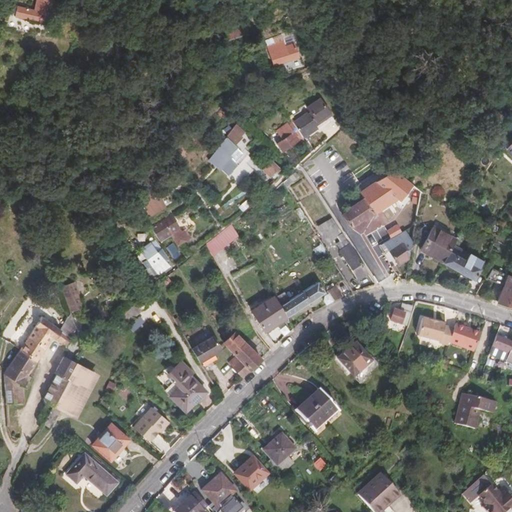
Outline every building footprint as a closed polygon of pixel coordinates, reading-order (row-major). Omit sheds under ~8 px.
[(14,16),(44,23),(46,13),(48,0),(35,0),(34,10),(17,6),(14,16)] [(48,0),(46,13),(53,15),(55,0),(48,0)] [(229,20),(233,38),(254,31),(252,25),(258,23),(256,13),(229,20)] [(228,40),(233,38),(229,20),(223,22),(228,40)] [(283,38),(284,41),(286,47),(295,44),(298,40),(295,34),(283,38)] [(286,47),(284,41),(267,46),(273,65),(299,57),(295,44),(286,47)] [(261,95),(257,89),(251,92),(255,99),(261,95)] [(298,129),(303,137),(317,128),(332,117),(320,99),(307,108),(312,115),(310,117),(308,114),(295,122),(299,128),(298,129)] [(346,120),(341,114),(335,120),(340,125),(346,120)] [(282,151),(303,137),(298,129),(292,121),(277,131),(283,139),(277,144),(282,151)] [(238,135),(242,130),(236,125),(213,154),(221,162),(228,155),(230,157),(234,162),(242,153),(236,147),(234,145),(241,138),(238,135)] [(244,132),(242,130),(238,135),(241,138),(234,145),(236,147),(244,139),(242,136),(244,132)] [(242,153),(234,162),(237,165),(245,156),(242,153)] [(217,167),(221,162),(213,154),(208,160),(217,167)] [(221,162),(223,164),(230,157),(228,155),(221,162)] [(280,168),(272,160),(262,169),(268,176),(274,170),(276,172),(280,168)] [(310,165),(304,169),(312,181),(318,177),(310,165)] [(422,192),(404,178),(397,187),(383,168),(354,187),(362,199),(342,214),(350,226),(353,224),(355,227),(364,220),(364,219),(383,206),(385,208),(405,195),(413,202),(422,192)] [(295,172),(283,182),(287,186),(298,176),(295,172)] [(145,218),(163,207),(159,199),(160,199),(155,189),(142,197),(144,201),(137,205),(145,218)] [(106,218),(111,215),(106,207),(101,210),(106,218)] [(305,216),(300,207),(295,210),(301,219),(305,216)] [(151,228),(159,241),(170,234),(173,238),(175,237),(179,244),(190,237),(185,228),(181,231),(171,216),(151,228)] [(367,272),(332,218),(327,221),(327,220),(320,224),(323,227),(320,230),(328,242),(337,236),(340,242),(336,244),(340,250),(339,251),(357,279),(367,272)] [(238,235),(231,224),(225,228),(205,244),(212,256),(238,235)] [(428,235),(422,245),(420,249),(472,279),(482,261),(453,245),(456,240),(433,226),(428,235)] [(406,251),(411,248),(405,231),(384,243),(389,250),(398,265),(409,260),(406,251)] [(415,241),(422,245),(428,235),(421,232),(415,241)] [(156,252),(150,243),(145,246),(145,247),(140,251),(146,259),(142,261),(147,267),(144,269),(150,277),(162,269),(163,270),(169,267),(164,261),(167,259),(161,249),(156,252)] [(385,253),(389,250),(384,243),(380,245),(385,253)] [(165,248),(172,259),(178,255),(171,244),(165,248)] [(322,244),(316,248),(322,258),(329,254),(322,244)] [(511,306),(511,276),(508,275),(501,271),(497,280),(505,283),(497,302),(511,306)] [(75,282),(61,287),(70,312),(82,308),(75,282)] [(275,298),(286,317),(324,292),(317,282),(289,300),(284,292),(275,298)] [(342,296),(335,285),(326,291),(328,294),(324,296),(324,300),(327,305),(342,296)] [(128,304),(138,314),(146,306),(136,296),(128,304)] [(275,298),(274,296),(251,311),(264,332),(286,317),(275,298)] [(128,304),(119,313),(129,323),(138,314),(128,304)] [(404,313),(393,311),(390,321),(401,323),(401,322),(407,325),(412,307),(403,305),(401,310),(404,311),(404,313)] [(75,329),(70,312),(59,329),(70,338),(75,329)] [(382,320),(371,313),(368,320),(378,326),(382,320)] [(70,338),(59,329),(41,316),(28,337),(44,349),(52,336),(64,345),(66,345),(70,338)] [(421,318),(416,336),(439,342),(439,343),(447,345),(453,327),(444,325),(444,324),(421,318)] [(480,333),(455,324),(448,342),(473,351),(480,333)] [(232,330),(222,340),(223,342),(234,332),(232,330)] [(234,332),(223,342),(224,344),(235,356),(239,359),(249,370),(261,359),(234,332)] [(44,349),(28,337),(20,349),(36,361),(44,349)] [(212,337),(191,349),(199,362),(220,349),(212,337)] [(348,371),(354,376),(363,368),(371,360),(355,343),(344,353),(337,359),(348,371)] [(27,375),(36,361),(20,349),(3,374),(5,403),(23,403),(22,386),(25,387),(31,377),(27,375)] [(345,373),(348,371),(337,359),(344,353),(342,350),(331,359),(345,373)] [(76,363),(64,356),(56,374),(54,373),(43,398),(44,402),(53,407),(53,406),(76,363)] [(239,359),(235,356),(228,363),(232,366),(239,359)] [(231,367),(241,378),(249,370),(239,359),(232,366),(231,367)] [(180,386),(170,396),(185,411),(205,391),(190,376),(193,373),(180,360),(167,373),(175,381),(175,380),(179,384),(178,385),(180,386)] [(98,375),(76,363),(53,406),(60,410),(60,411),(74,419),(98,375)] [(363,368),(354,376),(360,383),(369,374),(363,368)] [(499,371),(492,368),(488,379),(495,382),(499,371)] [(165,390),(170,396),(180,386),(178,385),(179,384),(175,380),(175,381),(165,390)] [(324,420),(336,409),(320,390),(296,411),(313,430),(324,420)] [(493,413),(495,402),(473,396),(462,393),(460,401),(465,402),(464,405),(459,404),(454,423),(475,429),(480,410),(493,413)] [(60,411),(53,407),(47,417),(53,419),(54,420),(60,411)] [(339,412),(336,409),(324,420),(313,430),(315,433),(339,412)] [(168,426),(155,413),(138,431),(149,441),(157,434),(159,435),(168,426)] [(47,417),(44,424),(49,427),(53,419),(47,417)] [(118,443),(122,447),(128,440),(110,424),(92,445),(107,458),(117,447),(115,446),(118,443)] [(281,434),(263,450),(277,465),(294,449),(281,434)] [(110,460),(122,447),(118,443),(115,446),(117,447),(107,458),(110,460)] [(117,483),(84,454),(65,475),(76,484),(83,476),(106,496),(117,483)] [(266,475),(251,458),(235,473),(250,489),(266,475)] [(217,507),(235,491),(220,474),(202,490),(217,507)] [(384,501),(395,490),(380,474),(357,495),(372,511),(379,511),(387,505),(384,501)] [(478,495),(483,491),(475,482),(464,492),(471,500),(478,495)] [(504,494),(500,490),(497,491),(491,484),(483,491),(478,495),(485,504),(481,507),(485,511),(504,511),(509,509),(511,511),(511,496),(507,491),(504,494)] [(399,494),(395,490),(384,501),(387,505),(399,494)] [(173,511),(205,511),(191,496),(173,511)]
